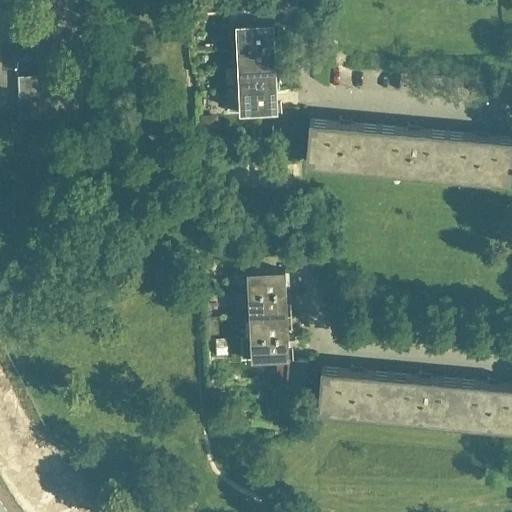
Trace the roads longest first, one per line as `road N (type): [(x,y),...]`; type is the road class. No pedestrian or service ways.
road 1 (residential): [(511,113),(305,93),(302,31)]
road 2 (residential): [(511,357),(317,339),(313,274)]
